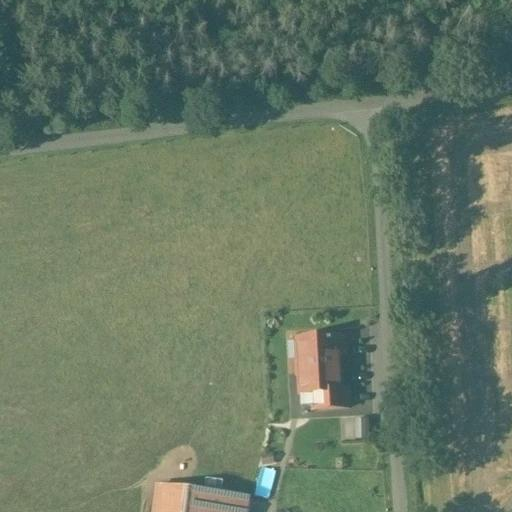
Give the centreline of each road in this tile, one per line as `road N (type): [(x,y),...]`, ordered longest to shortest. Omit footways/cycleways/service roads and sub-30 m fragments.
road 1 (unclassified): [(373,104),(401,511)]
road 2 (residential): [(0,152),(373,104)]
road 3 (residential): [(373,104),(511,88)]
